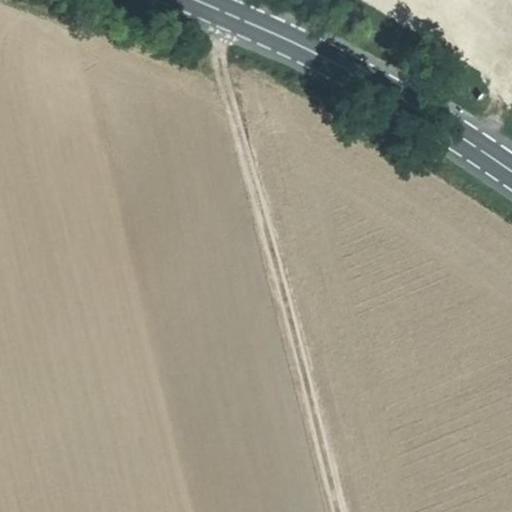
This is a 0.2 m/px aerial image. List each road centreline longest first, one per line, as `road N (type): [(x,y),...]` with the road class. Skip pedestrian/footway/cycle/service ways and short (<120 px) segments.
road 1 (track): [(343,511),(219,66),(216,6)]
road 2 (secondary): [(511,169),(362,76),(201,0)]
